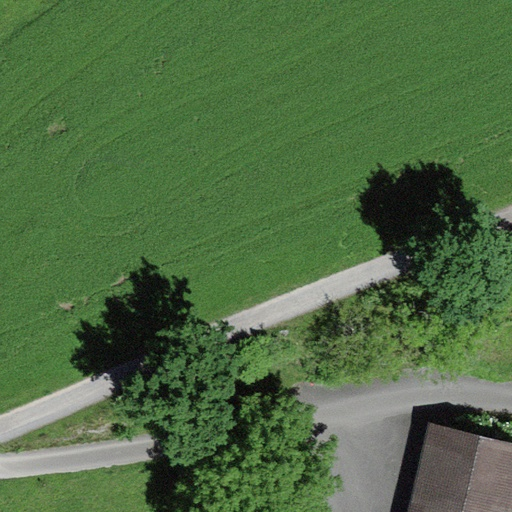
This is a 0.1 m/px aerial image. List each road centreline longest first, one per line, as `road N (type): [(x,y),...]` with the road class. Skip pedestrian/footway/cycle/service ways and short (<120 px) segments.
road 1 (track): [(511,207),(0,431)]
road 2 (track): [(511,419),(395,391),(0,457)]
